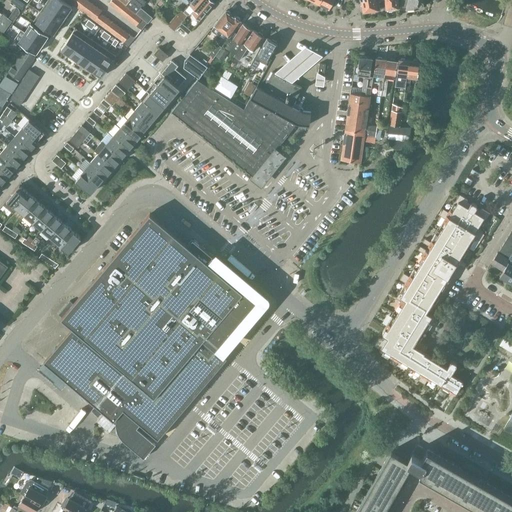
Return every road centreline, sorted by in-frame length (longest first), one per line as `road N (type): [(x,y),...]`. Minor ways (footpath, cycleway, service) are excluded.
road 1 (residential): [(339,333),(477,123),(490,117)]
road 2 (residential): [(292,302),(157,196),(135,199),(108,229)]
road 3 (residential): [(87,104),(156,23),(184,45),(222,0)]
road 4 (residential): [(108,229),(39,170),(87,104)]
road 5 (residential): [(0,355),(108,229)]
road 6 (residential): [(323,173),(338,34)]
road 7 (residential): [(511,310),(472,286),(511,210)]
